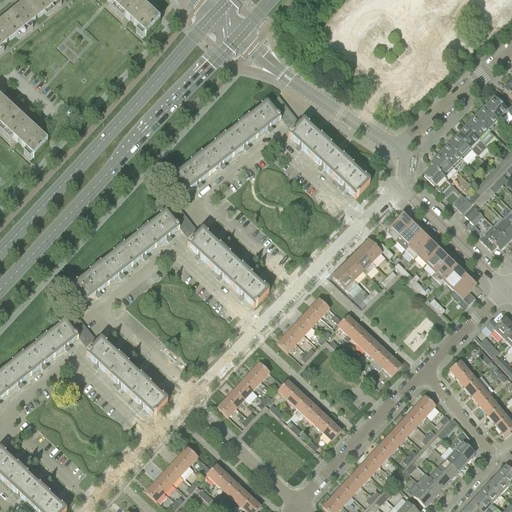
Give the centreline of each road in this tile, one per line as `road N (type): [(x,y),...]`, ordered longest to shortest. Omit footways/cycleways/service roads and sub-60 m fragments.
road 1 (primary): [(0,289),(238,36)]
road 2 (residential): [(357,223),(272,144),(201,200),(295,287)]
road 3 (residential): [(255,329),(171,255),(100,310),(192,395)]
road 4 (residential): [(153,435),(70,364),(1,422),(91,504)]
road 5 (primary): [(214,15),(0,252)]
road 6 (tertiary): [(393,152),(238,36)]
road 7 (residential): [(297,506),(420,374)]
road 8 (residential): [(446,511),(489,456),(420,374)]
road 9 (residential): [(393,152),(511,49)]
road 10 (residential): [(297,506),(184,404)]
road 11 (tertiary): [(504,290),(394,189)]
road 12 (residential): [(420,374),(312,271)]
